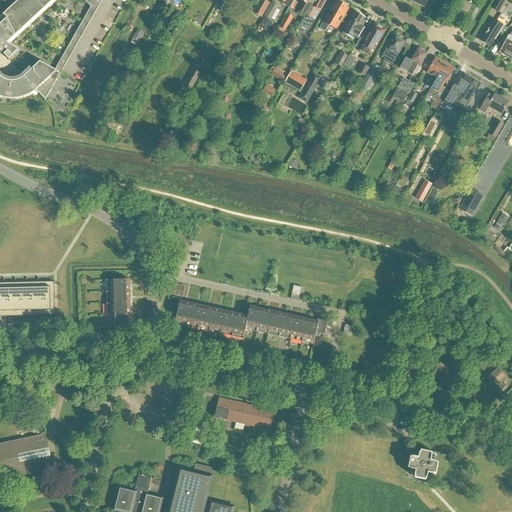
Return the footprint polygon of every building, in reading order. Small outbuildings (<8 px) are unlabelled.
[(60,74),(55,71),(40,62),(24,77),(23,78),(21,79),(19,80),(18,81),(16,81),(14,82),(12,82),(10,82),(8,81),(6,81),(4,80),(3,79),(1,78),(0,76),(0,50),(9,60),(19,51),(7,44),(9,41),(10,41),(54,0),(18,0),(0,17),(0,97),(1,98),(3,99),(6,100),(9,100),(11,100),(13,100),(15,100),(17,100),(19,99),(21,99),(23,98),(26,97),(29,96),(30,95),(32,94),(33,93),(35,92),(36,91),(45,101),(61,74),(60,74)] [(263,0),(255,14),(262,18),(270,4),(263,0)] [(279,0),(282,1),(281,3),(290,9),(295,0),(279,0)] [(314,0),(305,15),(305,16),(299,26),(308,32),(315,21),(310,19),(316,10),(320,12),(326,0),(314,0)] [(300,12),(305,15),(314,0),(301,0),(301,1),(305,3),(300,12)] [(498,0),(492,9),(498,13),(505,0),(498,0)] [(140,6),(146,10),(149,5),(142,1),(140,6)] [(268,33),(274,22),(271,20),(279,6),(272,2),(264,17),(258,27),(268,33)] [(331,11),(320,30),(325,33),(328,26),(335,30),(348,9),(346,8),(347,7),(343,5),(342,5),(337,2),(332,11),(331,11)] [(360,26),(365,18),(360,15),(359,14),(357,13),(356,13),(354,12),(347,26),(346,25),(342,33),(353,40),(354,37),(358,39),(364,28),(360,26)] [(280,28),(285,31),(293,17),(288,14),(280,28)] [(508,29),(503,26),(494,21),(491,27),(489,26),(486,31),(487,32),(481,42),(490,46),(494,39),(495,40),(500,32),(504,35),(508,29)] [(360,50),(368,55),(371,57),(386,30),(380,27),(380,26),(378,25),(376,25),(375,24),(360,50)] [(499,52),(507,57),(511,48),(511,32),(509,36),(499,52)] [(133,39),(139,42),(142,37),(136,34),(133,39)] [(384,60),(383,62),(392,66),(406,42),(399,38),(400,37),(397,35),(396,36),(394,35),(387,49),(385,53),(385,52),(382,58),(384,60)] [(400,69),(412,76),(418,66),(420,67),(428,54),(423,51),(422,50),(420,49),(419,49),(417,48),(410,61),(406,59),(400,69)] [(335,64),(342,68),(348,57),(340,53),(335,64)] [(351,66),(356,57),(350,54),(345,64),(351,66)] [(426,87),(430,90),(431,90),(445,65),(443,64),(443,63),(437,59),(437,60),(435,59),(427,73),(432,76),(426,87)] [(357,91),(365,95),(380,68),(372,64),(357,91)] [(357,73),(364,77),(369,68),(362,64),(357,73)] [(447,66),(445,65),(431,90),(430,90),(427,95),(442,104),(443,103),(449,91),(442,87),(445,83),(447,84),(455,70),(453,69),(454,68),(448,65),(447,66)] [(195,66),(187,80),(194,85),(203,71),(195,66)] [(273,76),(283,82),(286,75),(277,70),(273,76)] [(297,75),(292,72),(286,82),(302,90),(305,84),(295,78),(297,75)] [(299,99),(307,104),(322,79),(314,74),(299,99)] [(443,103),(454,109),(457,103),(464,92),(465,93),(473,80),(465,75),(458,88),(453,85),(449,91),(443,103)] [(399,89),(393,98),(404,104),(407,98),(404,97),(407,93),(409,94),(414,85),(403,79),(398,88),(399,89)] [(464,115),(481,84),(473,80),(465,93),(464,92),(457,103),(454,109),(464,115)] [(261,95),(270,100),(276,91),(267,85),(261,95)] [(407,100),(404,105),(409,108),(412,103),(413,104),(418,95),(412,92),(407,101),(407,100)] [(356,93),(353,100),(359,103),(362,97),(356,93)] [(477,108),(485,113),(488,107),(501,115),(508,103),(495,95),(493,99),(488,96),(486,99),(483,97),(477,108)] [(455,133),(461,136),(469,124),(463,120),(455,133)] [(497,122),(487,139),(493,143),(504,125),(497,122)] [(431,132),(435,126),(429,123),(426,128),(431,132)] [(331,160),(335,152),(326,148),(322,155),(331,160)] [(288,167),(295,170),(299,163),(292,159),(288,167)] [(336,181),(341,170),(338,169),(333,179),(336,181)] [(421,202),(431,184),(425,181),(415,198),(421,202)] [(388,183),(382,193),(388,197),(394,187),(388,183)] [(433,207),(440,194),(433,190),(426,203),(433,207)] [(471,217),(483,196),(472,190),(460,210),(471,217)] [(502,215),(498,222),(504,226),(508,219),(502,215)] [(496,245),(493,249),(505,260),(509,256),(508,256),(504,252),(496,245)] [(106,281),(107,293),(130,292),(130,280),(106,281)] [(15,283),(3,284),(4,300),(15,300),(15,283)] [(26,283),(15,283),(15,300),(27,299),(26,283)] [(38,283),(26,283),(27,299),(38,299),(38,283)] [(50,283),(38,283),(38,299),(50,299),(50,293),(50,288),(50,283)] [(163,293),(183,297),(185,287),(166,283),(163,293)] [(299,296),(301,286),(294,284),(292,294),(299,296)] [(107,293),(107,304),(130,304),(130,292),(107,293)] [(175,324),(186,327),(191,304),(182,302),(182,301),(182,300),(182,299),(181,299),(174,297),(173,297),(173,298),(172,298),(172,299),(169,309),(169,310),(170,310),(170,311),(171,311),(177,313),(175,324)] [(27,299),(15,300),(16,317),(27,317),(27,299)] [(38,299),(27,299),(27,317),(38,317),(38,299)] [(50,299),(38,299),(38,317),(51,316),(50,310),(50,304),(50,299)] [(15,300),(4,300),(4,317),(16,317),(15,300)] [(107,304),(107,316),(130,316),(130,304),(107,304)] [(186,327),(198,330),(203,307),(191,304),(186,327)] [(198,330),(209,332),(214,309),(203,307),(198,330)] [(246,330),(257,332),(262,310),(250,307),(248,317),(245,330),(246,330)] [(209,332),(221,335),(226,312),(214,309),(209,332)] [(257,332),(268,335),(273,312),(262,310),(257,332)] [(221,335),(232,337),(237,314),(226,312),(221,335)] [(268,335),(280,337),(285,315),(273,312),(268,335)] [(244,340),(246,330),(245,330),(248,317),(237,314),(232,337),(244,340)] [(280,337),(291,340),(296,317),(285,315),(280,337)] [(130,316),(107,316),(108,328),(123,327),(124,330),(127,330),(127,327),(131,327),(130,316)] [(291,340),(302,343),(307,320),(296,317),(291,340)] [(307,320),(302,343),(314,345),(316,334),(323,335),(324,335),(325,334),(325,333),(327,324),(327,323),(327,322),(327,321),(326,321),(319,319),(318,320),(317,320),(317,321),(317,322),(307,320)] [(343,335),(351,337),(353,327),(345,325),(343,335)] [(395,392),(406,394),(419,335),(408,332),(395,392)] [(450,362),(436,365),(439,379),(454,376),(453,371),(452,371),(450,362)] [(510,380),(499,370),(489,380),(500,391),(504,387),(503,387),(510,380)] [(271,411),(219,399),(214,419),(227,422),(227,421),(270,431),(273,417),(270,416),(271,411)] [(206,428),(194,426),(190,443),(202,446),(206,428)] [(53,511),(59,510),(48,480),(47,481),(45,476),(45,475),(45,471),(46,471),(44,439),(28,441),(28,442),(16,444),(16,443),(1,449),(8,468),(2,470),(7,484),(8,500),(15,499),(15,511),(53,511)] [(418,458),(413,457),(413,458),(411,457),(408,468),(410,469),(415,471),(414,476),(415,476),(415,478),(426,481),(426,479),(427,479),(428,474),(430,474),(433,474),(434,474),(436,474),(438,463),(436,463),(436,462),(431,461),(432,455),(431,455),(432,453),(421,451),(420,453),(418,458)] [(119,489),(114,510),(120,511),(119,511),(231,511),(233,508),(212,503),(211,507),(203,505),(212,468),(195,464),(193,474),(181,471),(169,511),(168,511),(167,511),(165,509),(162,511),(158,510),(161,499),(149,496),(150,494),(147,494),(149,484),(151,477),(138,474),(134,491),(131,490),(131,492),(119,489)]
